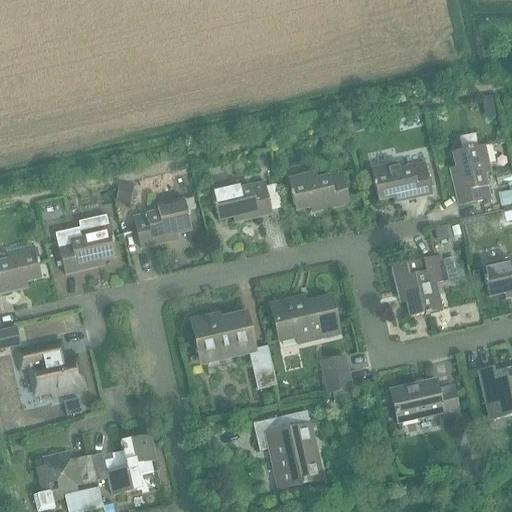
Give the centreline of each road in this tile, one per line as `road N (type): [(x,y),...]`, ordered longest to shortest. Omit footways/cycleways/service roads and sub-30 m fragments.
road 1 (residential): [(511,332),(388,357),(376,340),(351,243)]
road 2 (residential): [(175,511),(188,503),(143,291)]
road 3 (residential): [(143,291),(351,243)]
road 4 (residential): [(2,322),(143,291)]
